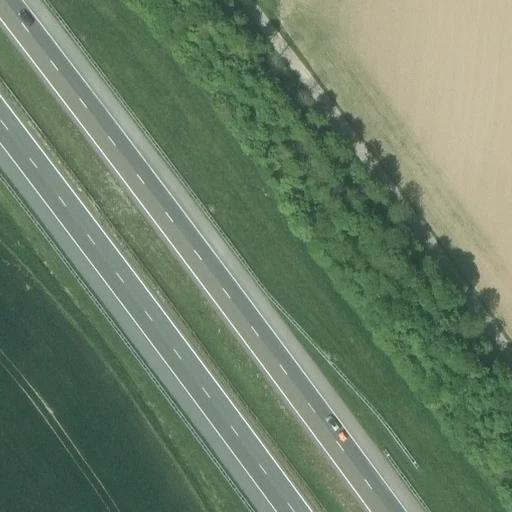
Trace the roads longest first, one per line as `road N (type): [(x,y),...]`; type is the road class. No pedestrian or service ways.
road 1 (motorway): [(386,511),(3,0)]
road 2 (motorway): [(0,132),(292,511)]
